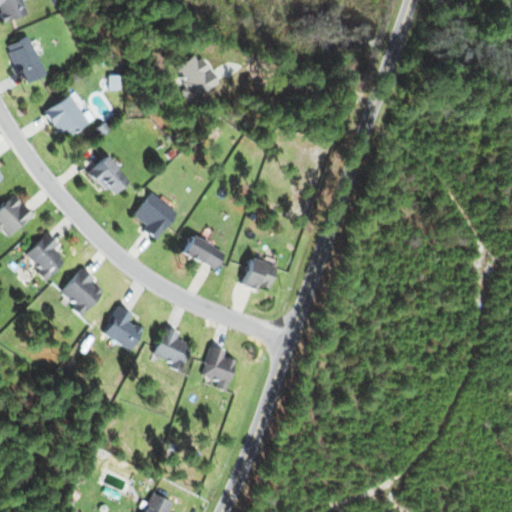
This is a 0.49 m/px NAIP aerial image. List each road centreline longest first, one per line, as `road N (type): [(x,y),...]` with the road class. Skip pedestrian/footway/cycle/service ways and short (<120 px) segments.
road 1 (residential): [(219,511),(305,302),(410,0)]
road 2 (residential): [(290,342),(180,297),(127,263),(60,198),(0,114)]
